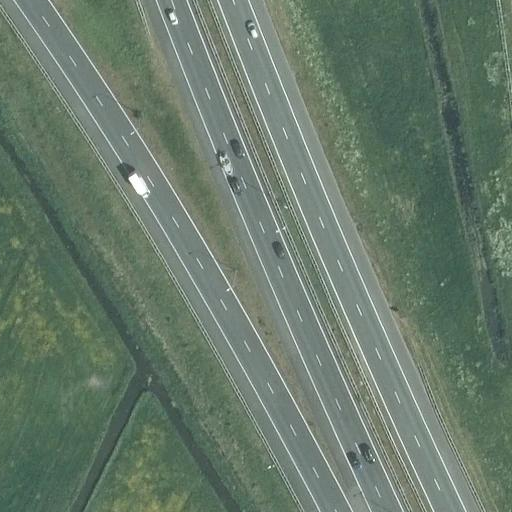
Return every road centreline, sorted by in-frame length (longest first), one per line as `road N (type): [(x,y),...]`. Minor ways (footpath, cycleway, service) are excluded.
road 1 (motorway): [(21,0),(204,281),(330,511)]
road 2 (motorway): [(166,0),(263,246),(386,511)]
road 3 (motorway): [(451,511),(317,220),(232,0)]
